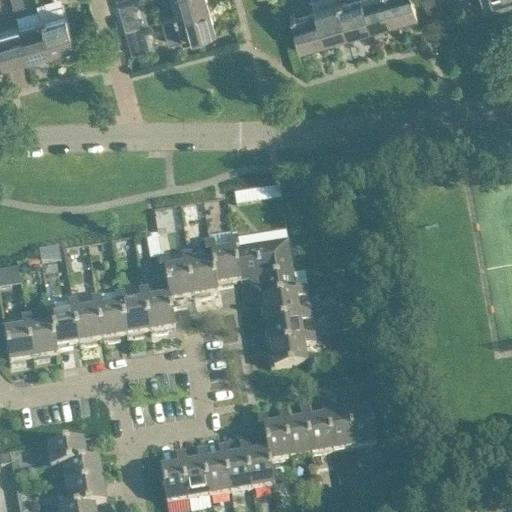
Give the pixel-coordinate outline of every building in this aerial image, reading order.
[(208,7),(206,0),(171,0),(175,12),(173,12),(174,17),(208,7)] [(370,28),(361,0),(345,0),(341,2),(340,0),(337,1),(347,35),(370,28)] [(393,22),(386,0),(361,0),(370,28),(393,22)] [(417,15),(412,0),(386,0),(393,22),(417,15)] [(511,0),(480,0),(484,14),(511,5),(511,0)] [(347,35),(337,1),(333,2),(333,4),(314,9),(324,42),(347,35)] [(425,4),(428,14),(439,11),(435,1),(425,4)] [(44,2),(37,4),(41,18),(50,52),(75,46),(63,4),(46,9),(44,2)] [(215,31),(208,7),(174,17),(175,21),(177,20),(183,40),(215,31)] [(324,42),(314,9),(295,15),(294,14),(289,15),(299,49),(324,42)] [(123,22),(125,30),(143,25),(140,17),(123,22)] [(50,52),(41,18),(37,19),(38,21),(18,27),(27,59),(50,52)] [(149,49),(143,25),(125,30),(132,54),(149,49)] [(27,59),(18,27),(0,31),(0,50),(4,65),(27,59)] [(279,188),(267,189),(269,202),(281,200),(280,188),(279,188)] [(247,192),(234,194),(236,206),(249,205),(247,192)] [(149,245),(162,246),(163,232),(150,231),(149,245)] [(254,288),(288,242),(285,233),(237,240),(239,250),(234,250),(240,284),(247,283),(254,288)] [(210,254),(210,255),(212,262),(217,291),(233,288),(233,285),(240,284),(234,250),(239,250),(237,240),(237,239),(228,241),(229,251),(215,254),(210,254)] [(295,291),(288,242),(254,288),(262,294),(263,301),(296,295),(295,291)] [(210,255),(210,254),(215,254),(214,243),(204,244),(206,256),(210,255)] [(188,266),(193,266),(191,255),(181,256),(183,267),(169,269),(164,270),(164,271),(167,287),(171,313),(172,312),(188,310),(186,301),(193,300),(194,300),(188,266)] [(164,271),(164,270),(169,269),(168,259),(158,260),(159,271),(164,271)] [(218,296),(217,291),(212,262),(193,266),(188,266),(194,300),(193,300),(194,303),(210,300),(210,297),(218,296)] [(167,287),(148,290),(150,301),(145,302),(151,335),(150,335),(151,338),(167,336),(167,332),(175,331),(172,312),(171,313),(167,287)] [(300,319),(299,314),(297,300),(308,299),(306,289),(295,291),(296,295),(263,301),(264,308),(261,309),(264,325),(267,325),(267,324),(300,319)] [(151,335),(145,302),(150,301),(148,290),(139,292),(140,302),(126,305),(121,305),(127,339),(127,342),(144,339),(143,336),(150,335),(151,335)] [(127,339),(121,305),(126,305),(124,294),(115,296),(117,306),(102,309),(98,309),(103,343),(103,346),(120,343),(120,340),(127,339)] [(103,343),(98,309),(102,309),(101,298),(91,299),(93,310),(79,312),(74,313),(80,347),(79,347),(80,350),(96,347),(96,344),(103,343)] [(79,312),(77,302),(67,303),(69,314),(55,316),(50,317),(50,318),(51,325),(52,325),(57,354),(73,351),(72,348),(79,347),(80,347),(74,313),(79,312)] [(50,318),(50,317),(55,316),(53,305),(44,307),(46,318),(50,318)] [(304,343),(303,338),(301,324),(312,322),(310,313),(299,314),(300,319),(267,324),(267,325),(268,332),(265,332),(267,349),(270,349),(270,348),(304,343)] [(33,362),(28,329),(33,328),(31,317),(21,319),(23,330),(4,333),(10,369),(27,367),(26,363),(33,362)] [(52,325),(51,325),(33,328),(28,329),(33,362),(34,366),(50,363),(50,360),(58,358),(57,354),(52,325)] [(314,336),(303,338),(304,343),(270,348),(270,349),(272,356),(268,356),(271,373),(308,367),(305,348),(315,346),(314,336)] [(365,412),(354,414),(349,414),(355,451),(377,447),(371,411),(375,410),(373,399),(363,401),(365,412)] [(355,451),(349,414),(354,414),(352,403),(342,405),(344,415),(332,417),(328,418),(334,454),(355,451)] [(334,454),(328,418),(332,417),(330,406),(321,408),(323,419),(311,421),(306,422),(312,458),(334,454)] [(312,458),(306,422),(311,421),(309,410),(300,412),(301,423),(290,424),(285,425),(291,461),(312,458)] [(263,429),(267,453),(268,452),(270,465),(291,461),(285,425),(290,424),(288,414),(278,415),(280,426),(268,428),(263,429)] [(263,429),(268,428),(267,417),(257,419),(259,430),(263,429)] [(83,443),(47,449),(51,471),(63,469),(87,464),(83,443)] [(253,492),(247,456),(251,455),(249,445),(240,446),(241,457),(230,459),(225,460),(231,496),(253,492)] [(231,496),(225,460),(230,459),(228,448),(218,450),(220,461),(208,462),(204,463),(210,499),(231,496)] [(210,499),(204,463),(208,462),(207,452),(197,453),(199,464),(187,466),(183,467),(189,503),(210,499)] [(274,489),(270,465),(268,452),(267,453),(251,455),(247,456),(253,492),(274,489)] [(189,503),(183,467),(187,466),(185,455),(176,457),(178,468),(161,470),(167,507),(189,503)] [(10,456),(0,457),(0,464),(1,468),(11,466),(10,456)] [(99,462),(87,464),(63,469),(66,490),(103,484),(99,462)] [(351,474),(351,492),(370,492),(370,473),(351,474)] [(107,506),(103,484),(66,490),(70,511),(95,507),(95,508),(107,506)] [(16,488),(17,498),(28,496),(26,486),(16,488)] [(30,511),(28,496),(17,498),(19,511),(30,511)]
